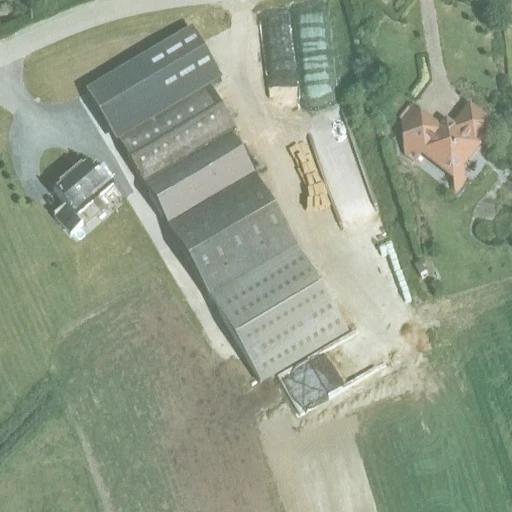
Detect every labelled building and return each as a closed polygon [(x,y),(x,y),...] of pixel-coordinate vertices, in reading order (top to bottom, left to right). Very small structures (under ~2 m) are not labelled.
[(309,74),(331,74),(331,9),(309,8),(309,74)] [(120,147),(211,91),(223,84),(194,33),(90,95),(120,147)] [(211,91),(120,147),(264,388),(349,337),(232,139),(237,136),(211,91)] [(410,110),(401,122),(405,157),(416,166),(422,159),(454,183),(454,194),(453,195),(456,197),(466,183),(465,170),(497,128),(470,106),(453,127),(446,122),(440,129),(420,112),(418,116),(410,110)] [(315,120),(346,231),(381,221),(350,111),(315,120)] [(88,167),(55,195),(67,210),(55,220),(70,238),(83,227),(86,229),(108,211),(101,203),(116,190),(97,168),(92,172),(88,167)]
